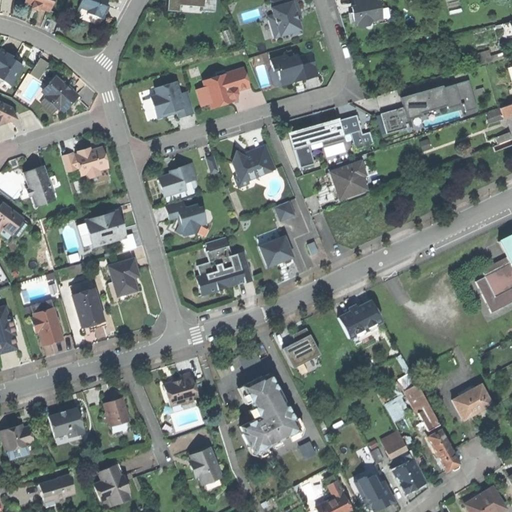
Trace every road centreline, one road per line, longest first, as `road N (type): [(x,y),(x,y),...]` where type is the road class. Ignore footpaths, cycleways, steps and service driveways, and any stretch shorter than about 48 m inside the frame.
road 1 (residential): [(511,197),(270,310),(180,339)]
road 2 (residential): [(321,0),(347,79),(331,98),(126,160)]
road 3 (residential): [(180,339),(0,393)]
road 4 (residential): [(126,160),(180,339)]
